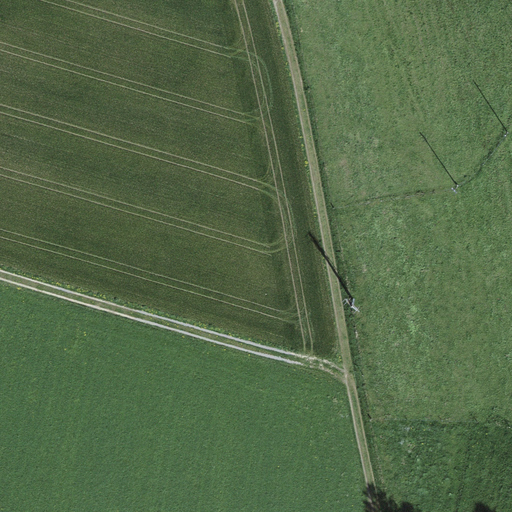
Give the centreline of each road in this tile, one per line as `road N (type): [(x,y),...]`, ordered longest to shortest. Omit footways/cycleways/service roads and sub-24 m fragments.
road 1 (track): [(351,376),(275,0)]
road 2 (track): [(351,376),(0,276)]
road 3 (track): [(377,511),(351,376)]
